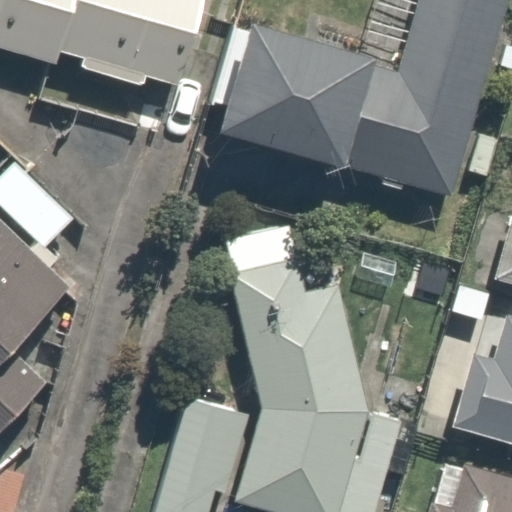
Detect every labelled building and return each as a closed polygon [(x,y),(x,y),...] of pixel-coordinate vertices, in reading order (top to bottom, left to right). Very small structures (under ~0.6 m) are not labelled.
[(61,68),(161,87),(177,0),(0,0),(0,44),(63,56),(61,68)] [(444,195),(489,0),(396,0),(381,66),(219,28),(194,135),(444,195)] [(511,154),(506,153),(469,269),(511,282),(511,154)] [(0,155),(0,213),(29,240),(58,208),(0,155)] [(341,405),(330,285),(284,276),(287,262),(208,245),(239,402),(173,384),(137,511),(203,511),(208,495),(267,511),(366,511),(392,420),(341,405)] [(0,405),(78,333),(0,248),(0,405)] [(511,314),(487,308),(477,348),(452,342),(432,418),(511,439),(511,314)] [(511,511),(511,469),(431,443),(408,511),(511,511)]
